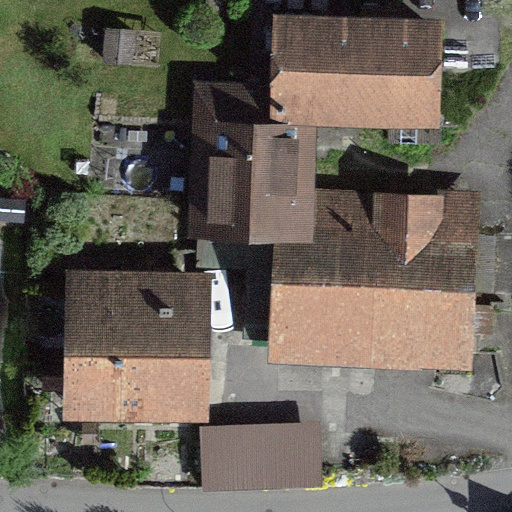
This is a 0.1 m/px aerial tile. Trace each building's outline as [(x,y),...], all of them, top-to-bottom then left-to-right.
[(273,5),(270,76),(269,113),(318,115),(389,118),(388,141),(440,143),(445,10),(401,9),(401,0),(359,0),(359,8),(273,5)] [(160,62),(162,29),(106,25),(103,58),(160,62)] [(269,113),(270,76),(194,73),(188,223),(198,223),(313,228),(315,184),(318,115),(269,113)] [(315,184),(313,228),(198,223),(196,258),(206,258),(206,263),(244,265),(242,334),(269,335),(268,354),(473,362),(474,331),(492,331),(493,303),(475,303),(476,288),(511,289),(511,233),(479,232),(480,185),(439,183),(439,186),(373,183),(373,186),(315,184)] [(210,264),(64,262),(61,408),(208,411),(210,264)] [(325,481),(322,416),(201,421),(203,486),(325,481)]
